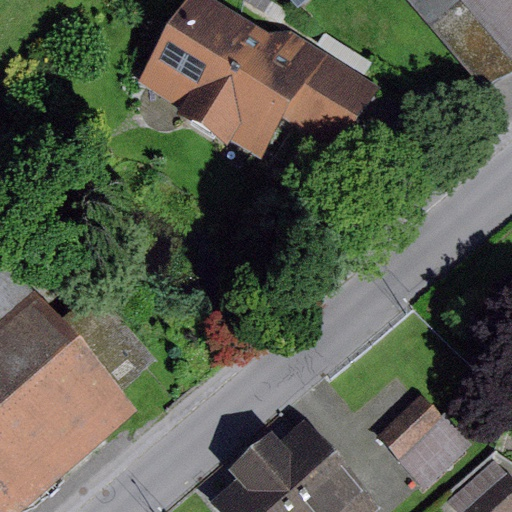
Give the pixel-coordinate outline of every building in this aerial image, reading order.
[(302,0),(312,12),(325,0),(302,0)] [(511,0),(419,0),(495,89),(511,75),(511,0)] [(236,141),(242,132),(270,150),(292,114),(344,147),(374,99),(322,67),(316,77),(211,12),(165,84),(203,108),(198,117),(236,141)] [(9,278),(0,285),(0,492),(16,511),(23,511),(131,419),(119,404),(63,341),(9,278)] [(119,404),(163,367),(107,303),(63,341),(119,404)] [(472,447),(429,400),(388,438),(431,485),(472,447)] [(379,511),(317,440),(305,451),(298,444),(258,478),(265,485),(236,510),(237,511),(379,511)] [(511,511),(511,471),(507,466),(461,506),(466,511),(511,511)]
